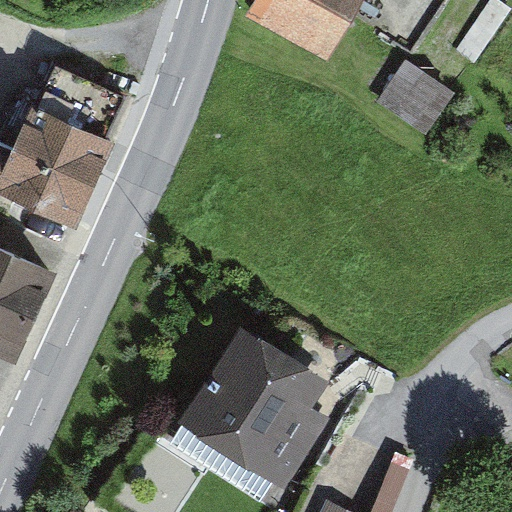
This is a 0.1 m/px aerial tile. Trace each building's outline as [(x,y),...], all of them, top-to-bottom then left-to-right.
[(342,50),(368,0),(269,0),(265,8),(342,50)] [(431,131),(460,86),(410,54),(381,99),(431,131)] [(0,193),(78,229),(119,140),(36,102),(0,179),(0,193)] [(0,340),(21,350),(60,265),(0,237),(0,340)] [(330,382),(241,328),(154,454),(261,511),(330,382)] [(394,456),(368,511),(390,511),(412,465),(394,456)] [(347,511),(327,501),(322,511),(347,511)]
